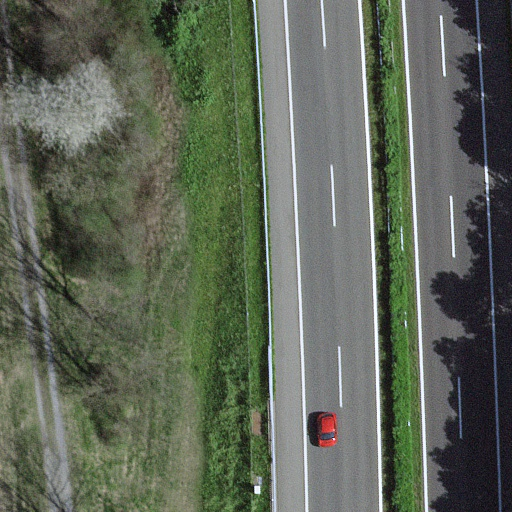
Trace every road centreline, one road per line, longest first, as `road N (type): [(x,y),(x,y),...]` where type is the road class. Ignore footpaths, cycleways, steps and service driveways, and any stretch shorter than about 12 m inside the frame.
road 1 (motorway): [(462,511),(439,0)]
road 2 (motorway): [(321,0),(343,511)]
road 3 (track): [(0,50),(60,511)]
